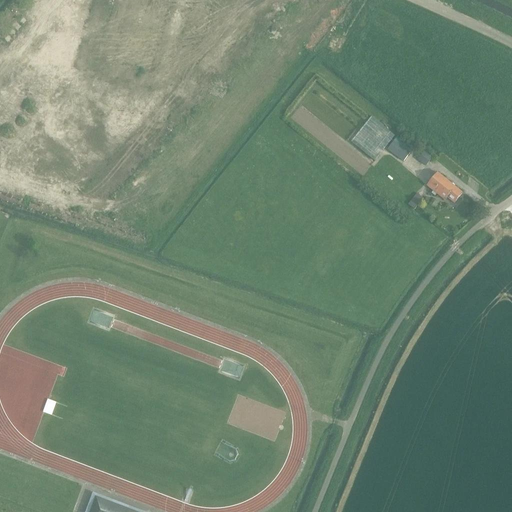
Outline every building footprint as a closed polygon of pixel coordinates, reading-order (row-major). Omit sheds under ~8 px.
[(153,71),(171,0),(111,0),(97,56),(153,71)] [(192,0),(184,31),(204,37),(213,5),(196,0),(192,0)] [(34,11),(29,27),(52,34),(57,18),(34,11)] [(185,46),(218,54),(221,43),(188,34),(185,46)] [(330,46),(337,48),(340,37),(332,35),(330,46)] [(351,141),(375,161),(395,136),(389,131),(393,127),(385,121),(382,125),(371,116),(351,141)] [(399,134),(388,149),(404,161),(415,147),(399,134)] [(424,152),(419,158),(427,164),(432,158),(424,152)] [(426,185),(445,200),(447,197),(454,203),(462,193),(437,172),(426,185)] [(408,204),(414,209),(423,198),(417,193),(408,204)] [(44,411),(52,413),(56,401),(48,399),(44,411)] [(134,511),(102,500),(97,511),(134,511)]
